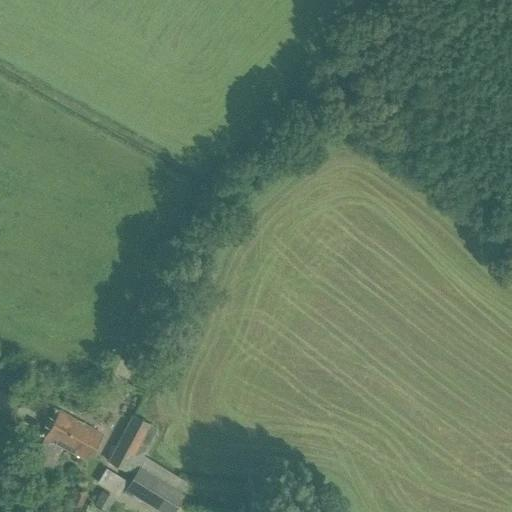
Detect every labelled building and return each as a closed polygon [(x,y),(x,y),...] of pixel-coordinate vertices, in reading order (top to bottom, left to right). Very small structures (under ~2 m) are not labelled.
[(103,433),(59,409),(45,435),(31,463),(50,473),(63,449),(87,462),(103,433)] [(134,414),(108,461),(125,470),(126,468),(135,473),(135,472),(157,427),(134,414)] [(180,490),(185,482),(146,457),(123,491),(131,496),(132,494),(162,511),(171,511),(184,493),(180,490)] [(87,491),(75,487),(69,504),(80,509),(87,491)] [(100,491),(93,502),(106,510),(113,499),(100,491)]
